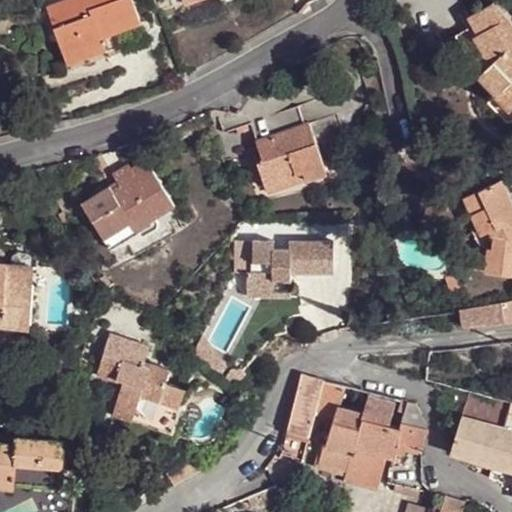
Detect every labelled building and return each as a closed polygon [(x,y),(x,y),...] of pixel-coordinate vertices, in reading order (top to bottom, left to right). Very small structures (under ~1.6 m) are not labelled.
[(131,0),(61,0),(45,6),(67,64),(105,50),(101,37),(140,23),(131,0)] [(454,36),(477,76),(494,96),(493,96),(507,112),(511,108),(511,32),(503,17),(491,3),(467,16),(472,26),(454,36)] [(69,70),(147,41),(140,23),(101,37),(105,50),(67,64),(69,70)] [(250,124),(261,156),(263,161),(259,162),(269,189),(307,175),(308,180),(328,173),(311,123),(306,125),(300,107),(250,124)] [(265,197),(269,189),(259,162),(263,161),(261,156),(252,160),(265,197)] [(103,240),(129,224),(133,230),(143,224),(173,205),(145,160),(130,169),(128,164),(112,173),(117,181),(120,186),(112,191),(109,186),(81,204),(103,240)] [(269,189),(265,197),(308,181),(308,180),(307,175),(269,189)] [(117,181),(109,186),(112,191),(120,186),(117,181)] [(511,209),(500,182),(463,198),(480,236),(472,239),(476,245),(481,250),(487,251),(484,272),(511,275),(511,209)] [(103,240),(110,250),(145,228),(143,224),(133,230),(129,224),(103,240)] [(331,281),(334,247),(290,246),(289,255),(271,253),(272,245),(251,244),(250,275),(243,275),(241,301),(287,303),(288,278),(331,281)] [(0,324),(29,328),(31,267),(0,264),(0,324)] [(464,327),(511,321),(511,302),(461,311),(464,327)] [(190,385),(170,378),(174,366),(147,359),(152,343),(111,332),(102,367),(127,375),(126,380),(118,411),(177,427),(190,385)] [(102,367),(100,373),(126,380),(127,375),(102,367)] [(301,375),(284,438),(304,442),(312,413),(320,379),(301,375)] [(312,413),(331,417),(332,415),(340,384),(320,379),(312,413)] [(473,393),(464,416),(504,427),(508,411),(511,403),(473,393)] [(363,405),(385,411),(385,402),(364,398),(363,405)] [(406,400),(399,399),(398,411),(403,412),(406,400)] [(415,401),(406,400),(403,412),(401,422),(402,423),(427,428),(421,414),(415,401)] [(363,405),(360,417),(382,422),(385,411),(363,405)] [(332,415),(331,417),(324,448),(350,455),(353,448),(351,448),(358,420),(332,415)] [(504,427),(464,416),(451,451),(493,463),(504,427)] [(382,422),(360,417),(358,420),(351,448),(353,448),(379,455),(393,458),(397,444),(401,427),(382,422)] [(401,427),(397,444),(420,449),(427,428),(402,423),(401,427)] [(511,429),(504,427),(493,463),(511,469),(511,429)] [(65,444),(17,441),(16,447),(0,446),(0,492),(12,493),(12,487),(46,490),(43,511),(72,511),(75,487),(61,486),(65,444)] [(197,445),(166,464),(177,480),(206,461),(197,445)] [(348,472),(350,455),(324,448),(319,465),(348,472)] [(348,472),(347,476),(372,481),(377,462),(379,455),(353,448),(350,455),(348,472)] [(453,495),(447,493),(443,511),(467,511),(471,498),(457,495),(453,495)]
